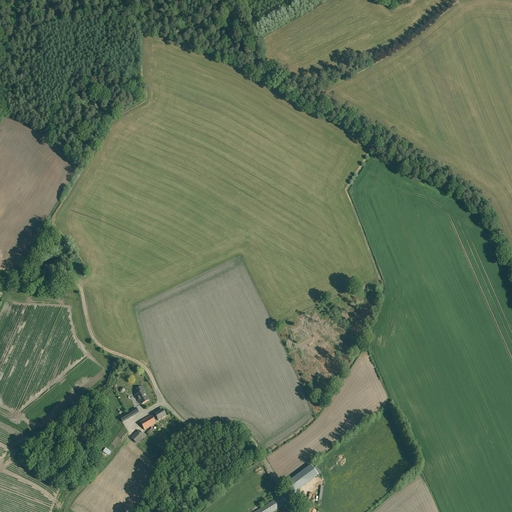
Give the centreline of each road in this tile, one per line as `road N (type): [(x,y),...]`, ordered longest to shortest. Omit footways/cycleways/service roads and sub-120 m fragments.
road 1 (track): [(296,511),(247,434),(189,426),(163,403),(150,375)]
road 2 (track): [(0,277),(78,281),(93,340),(150,375)]
